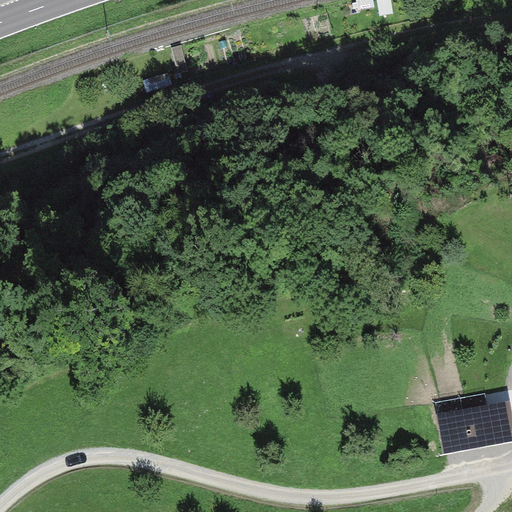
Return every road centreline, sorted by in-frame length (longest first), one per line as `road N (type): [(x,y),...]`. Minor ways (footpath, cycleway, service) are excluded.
road 1 (track): [(0,510),(49,472),(85,458),(129,457),(234,487),(342,498),(511,470)]
road 2 (residential): [(0,181),(90,139),(334,70)]
road 3 (track): [(334,70),(511,23)]
